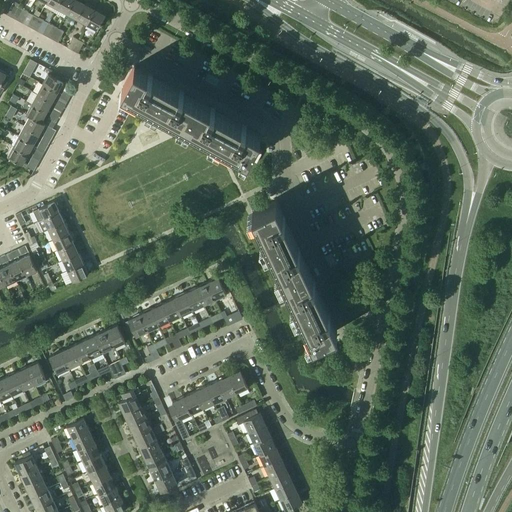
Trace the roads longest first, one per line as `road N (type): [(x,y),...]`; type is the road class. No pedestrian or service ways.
road 1 (residential): [(135,0),(383,141),(397,164),(405,213),(382,318)]
road 2 (residential): [(382,318),(353,311),(331,288),(287,192),(276,127),(113,37)]
road 3 (primary): [(245,0),(440,126),(467,174),(464,231)]
road 4 (primary): [(464,231),(424,511)]
road 5 (residential): [(355,445),(290,425),(247,343),(167,380)]
road 6 (residential): [(113,37),(35,189),(0,207)]
road 7 (primary): [(511,339),(444,511)]
road 8 (secondary): [(361,49),(476,130)]
road 9 (secondary): [(361,49),(480,112)]
road 10 (residential): [(382,318),(355,445)]
road 11 (primary): [(467,511),(511,395)]
